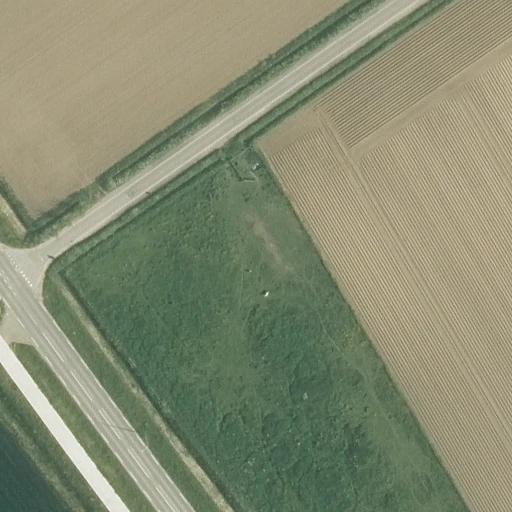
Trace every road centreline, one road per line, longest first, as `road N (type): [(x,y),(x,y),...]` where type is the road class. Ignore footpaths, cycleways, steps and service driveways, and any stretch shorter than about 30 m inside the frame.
road 1 (unclassified): [(4,286),(427,0)]
road 2 (secondary): [(177,511),(4,286)]
